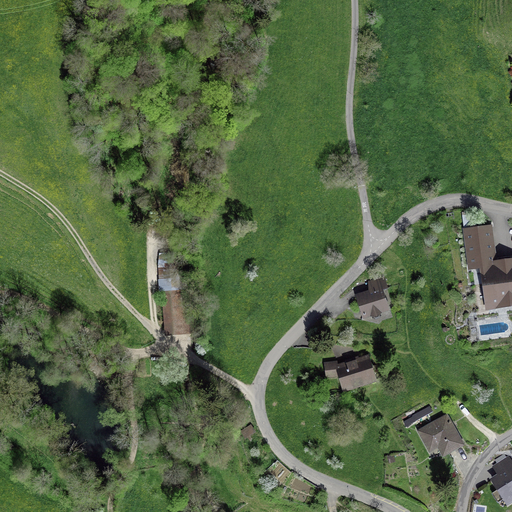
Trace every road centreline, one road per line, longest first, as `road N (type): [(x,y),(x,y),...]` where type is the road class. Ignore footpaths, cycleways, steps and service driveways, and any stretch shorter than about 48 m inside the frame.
road 1 (unclassified): [(394,511),(302,470),(271,441),(255,396),(275,351),(374,247)]
road 2 (unclassified): [(374,247),(349,103),(353,0)]
road 3 (track): [(0,177),(64,220),(97,271),(167,347)]
road 4 (track): [(153,330),(146,130)]
road 5 (residential): [(374,247),(445,200),(511,210)]
road 6 (track): [(255,396),(167,347),(138,354),(131,367)]
